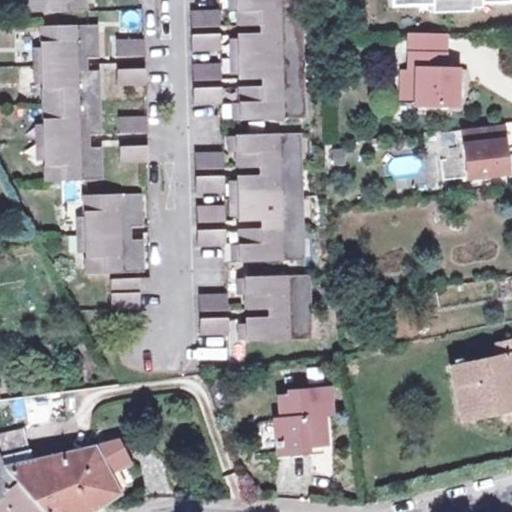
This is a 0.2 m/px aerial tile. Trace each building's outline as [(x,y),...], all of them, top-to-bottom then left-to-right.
[(31,0),(32,12),(89,9),(88,0),(31,0)] [(305,19),(304,0),(234,0),(235,22),(261,21),(305,19)] [(218,7),(191,8),(191,23),(219,22),(218,7)] [(236,51),(306,48),(305,19),(261,21),(261,28),(235,29),(236,51)] [(43,49),(44,65),(84,63),(84,57),(101,57),(100,24),(42,26),(43,49)] [(192,31),(192,46),(220,45),(219,30),(192,31)] [(410,34),(410,53),(445,53),(445,34),(410,34)] [(144,55),(143,40),(116,41),(116,56),(144,55)] [(263,80),(307,78),(306,48),(236,51),(237,73),(263,72),(263,80)] [(36,65),(44,65),(43,49),(36,49),(36,65)] [(416,104),(457,104),(457,68),(445,68),(445,53),(410,53),(410,69),(416,69),(416,98),(416,104)] [(193,60),(193,75),(221,74),(220,59),(193,60)] [(45,104),(103,101),(101,69),(84,69),(84,63),(44,65),(45,81),(45,104)] [(45,81),(44,65),(36,65),(37,81),(45,81)] [(145,84),(144,69),(117,70),(117,85),(145,84)] [(416,69),(410,69),(403,69),(403,98),(416,98),(416,69)] [(308,111),(307,78),(263,80),(237,81),(239,113),(308,111)] [(193,83),(194,99),(222,97),(221,82),(193,83)] [(104,134),(103,101),(45,104),(46,126),(47,142),(87,141),(87,135),(104,134)] [(146,132),(146,117),(118,118),(119,133),(146,132)] [(502,172),(497,125),(459,128),(460,143),(459,143),(462,176),(502,172)] [(39,142),(47,142),(46,126),(39,126),(39,142)] [(263,163),(307,161),(305,129),(235,132),(237,164),(263,163)] [(87,147),(87,141),(47,142),(48,158),(49,181),(106,179),(105,147),(87,147)] [(48,158),(47,142),(39,142),(40,158),(48,158)] [(147,161),(147,146),(119,147),(120,162),(147,161)] [(195,150),(196,165),(223,164),(223,149),(195,150)] [(238,194),(308,191),(307,161),(263,163),(263,171),(237,172),(238,194)] [(196,172),(196,187),(224,186),(223,172),(196,172)] [(265,222),(309,220),(308,191),(238,194),(239,216),(265,215),(265,222)] [(85,219),(86,235),(126,234),(126,228),(143,227),(142,194),(84,197),(85,219)] [(197,202),(198,217),(225,216),(225,201),(197,202)] [(78,220),(78,236),(86,235),(85,219),(78,220)] [(310,253),(309,220),(265,222),(239,224),(240,256),(310,253)] [(198,226),(199,241),(226,240),(226,224),(198,226)] [(126,240),(126,234),(86,235),(87,251),(87,274),(145,272),(144,239),(126,240)] [(87,251),(86,235),(78,236),(79,252),(87,251)] [(244,303),(270,302),(309,300),(307,268),(242,270),(244,303)] [(113,295),(140,294),(140,279),(112,280),(113,295)] [(201,290),(201,305),(229,304),(228,289),(201,290)] [(141,309),(140,294),(113,295),(114,310),(141,309)] [(310,340),(309,300),(270,302),(270,309),(244,310),(245,343),(310,340)] [(202,313),(202,328),(230,326),(229,311),(202,313)] [(460,409),(511,400),(511,382),(508,383),(506,374),(511,372),(511,368),(511,359),(511,358),(511,338),(500,341),(502,354),(452,363),(460,409)] [(278,433),(273,434),(274,442),(279,442),(279,447),(305,446),(305,451),(324,450),(322,406),(330,406),(329,383),(295,384),(295,390),(281,391),(282,413),(277,413),(278,433)] [(0,433),(0,453),(4,462),(46,511),(77,511),(78,511),(37,455),(31,426),(0,433)] [(113,438),(123,454),(130,452),(125,435),(113,438)] [(107,460),(123,454),(113,438),(85,444),(37,455),(78,511),(89,503),(117,487),(107,460)] [(0,511),(46,511),(4,462),(0,453),(0,511)]
